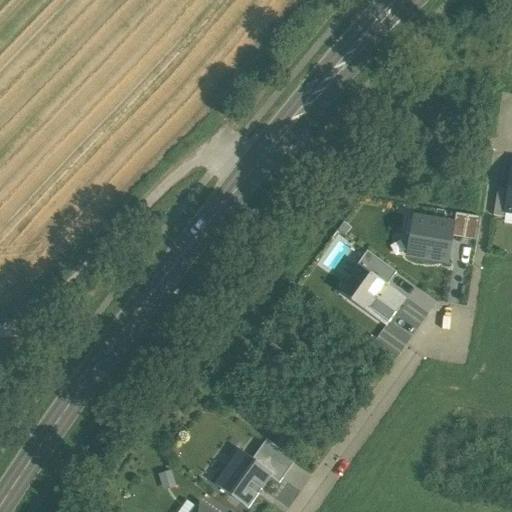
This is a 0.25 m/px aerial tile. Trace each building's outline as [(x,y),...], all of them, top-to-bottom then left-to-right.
[(504,218),(509,192),(499,190),(494,216),(504,218)] [(453,226),(451,238),(477,242),(477,240),(476,240),(479,218),(455,214),(453,226)] [(408,256),(447,262),(451,238),(453,226),(408,219),(406,234),(411,235),(408,256)] [(349,300),(386,327),(405,300),(395,292),(393,294),(385,288),(387,286),(360,266),(349,281),(358,287),(349,300)] [(266,440),(252,460),(273,475),(271,478),(279,484),(296,461),(266,440)] [(252,460),(239,451),(214,485),(248,510),(259,495),(257,494),(259,490),(261,492),(271,478),(273,475),(252,460)]
